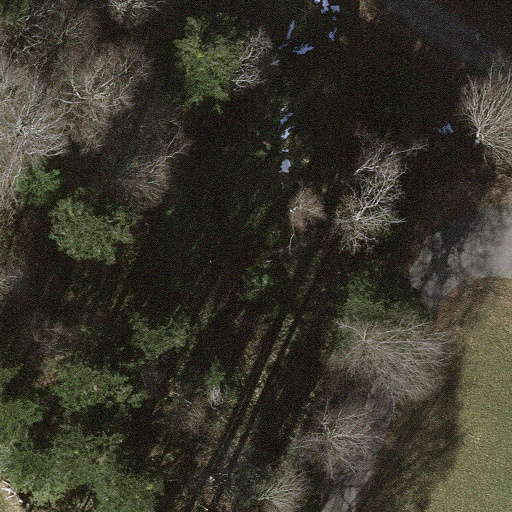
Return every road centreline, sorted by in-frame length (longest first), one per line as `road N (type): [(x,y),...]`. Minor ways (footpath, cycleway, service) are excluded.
road 1 (unclassified): [(511,250),(478,250),(447,262),(428,281),(334,511)]
road 2 (track): [(511,72),(398,0)]
